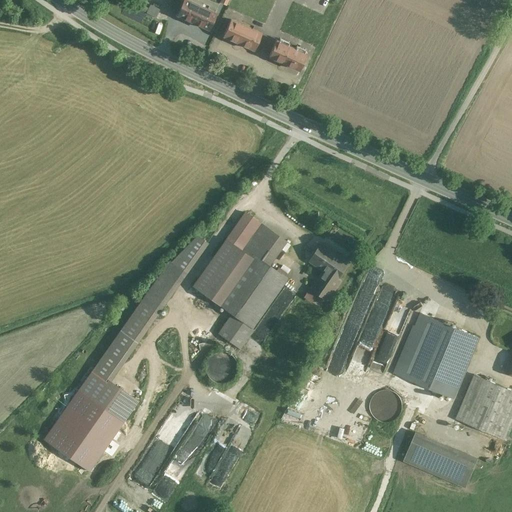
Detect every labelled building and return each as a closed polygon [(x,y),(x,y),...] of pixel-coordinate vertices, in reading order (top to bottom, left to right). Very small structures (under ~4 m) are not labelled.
[(146,16),(150,9),(140,4),(141,0),(116,0),(115,2),(146,16)] [(216,13),(186,0),(184,0),(177,16),(208,30),(216,13)] [(151,5),(150,9),(146,16),(155,20),(160,9),(151,5)] [(261,34),(230,20),(223,36),(254,50),(261,34)] [(307,54),(276,40),(268,57),(299,71),(307,54)] [(286,242),(259,222),(258,223),(248,237),(276,256),(286,242)] [(276,256),(248,237),(241,246),(242,247),(214,286),(223,292),(216,303),(232,314),(218,333),(240,349),(246,341),(245,340),(288,279),(269,266),(276,256)] [(337,256),(322,245),(311,261),(325,271),(338,279),(349,263),(341,258),(342,257),(338,255),(337,256)] [(170,262),(141,303),(157,314),(186,274),(170,262)] [(338,279),(325,271),(313,289),(327,299),(340,280),(338,279)] [(470,292),(430,274),(426,282),(466,300),(470,292)] [(388,286),(350,368),(361,376),(398,292),(388,286)] [(283,288),(249,337),(261,346),(296,297),(283,288)] [(157,314),(141,303),(113,342),(129,353),(157,314)] [(483,341),(420,312),(413,327),(412,326),(390,374),(455,404),(483,341)] [(113,342),(92,371),(108,383),(129,353),(113,342)] [(217,352),(214,354),(211,355),(209,358),(207,360),(206,363),(205,366),(205,370),(206,373),(207,376),(209,378),(212,380),(214,382),(217,383),(221,384),(224,383),(227,383),(230,381),(232,379),(234,377),(236,374),(237,371),(237,368),(237,364),(236,361),(234,359),(232,356),(229,354),(227,353),(223,352),(220,352),(217,352)] [(374,355),(371,370),(385,373),(388,357),(374,355)] [(511,390),(474,375),(456,418),(466,423),(506,440),(511,426),(511,390)] [(189,381),(133,468),(173,492),(230,409),(189,381)] [(389,390),(386,390),(383,390),(380,391),(377,393),(375,394),(373,397),(371,399),(370,402),(370,405),(370,408),(370,411),(371,414),(373,416),(375,418),(377,420),(380,422),(383,422),(386,423),(389,422),(392,421),(395,420),(397,418),(399,416),(401,413),(402,411),(402,408),(402,405),(402,402),(400,399),(399,396),(397,394),(394,392),(392,391),(389,390)] [(466,423),(456,418),(453,426),(463,430),(466,423)] [(477,459),(416,433),(404,460),(466,487),(477,459)] [(224,483),(235,462),(223,456),(213,477),(224,483)]
